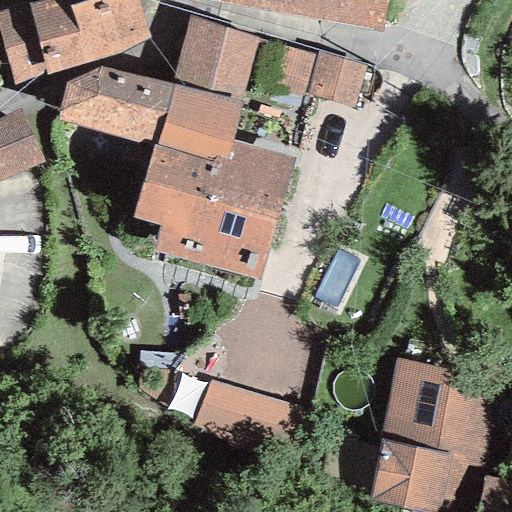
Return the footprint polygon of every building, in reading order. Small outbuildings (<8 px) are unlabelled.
[(21,0),(0,7),(0,23),(12,74),(116,42),(149,30),(140,0),(21,0)] [(258,0),(380,22),(384,0),(258,0)] [(353,107),(365,62),(189,15),(173,76),(242,96),(246,79),(353,107)] [(233,132),(242,96),(173,76),(112,61),(65,75),(55,110),(152,135),(132,206),(160,214),(152,243),(258,271),(291,150),(233,132)] [(21,107),(0,116),(0,173),(41,157),(21,107)] [(456,370),(396,356),(366,494),(447,511),(471,511),(496,399),(452,389),(456,370)] [(307,409),(209,379),(194,423),(291,473),(307,409)] [(511,511),(511,466),(487,462),(477,511),(511,511)]
